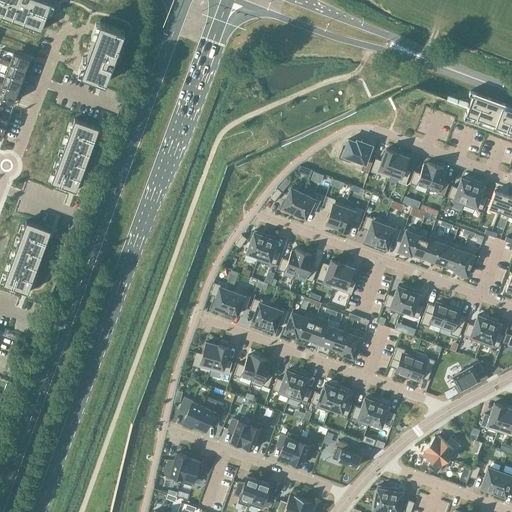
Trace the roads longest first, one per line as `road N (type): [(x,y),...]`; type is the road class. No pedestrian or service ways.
road 1 (primary): [(38,511),(228,0)]
road 2 (primary): [(184,0),(0,501)]
road 3 (residential): [(259,216),(511,308)]
road 4 (residential): [(204,319),(455,407)]
road 5 (residential): [(171,430),(350,494)]
road 6 (unclassified): [(230,0),(375,49),(410,52)]
road 7 (residential): [(1,162),(17,154),(60,34)]
road 8 (residential): [(508,511),(379,464)]
road 9 (residential): [(386,131),(511,178)]
road 10 (unclassified): [(410,52),(294,0)]
